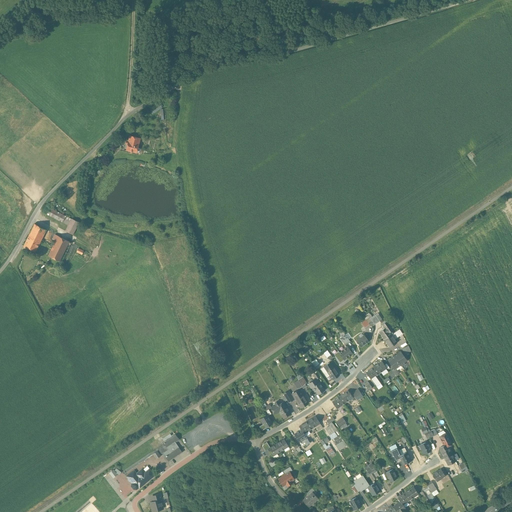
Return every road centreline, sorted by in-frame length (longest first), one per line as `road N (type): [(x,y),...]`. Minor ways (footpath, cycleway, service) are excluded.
road 1 (unclassified): [(0,270),(48,193),(162,89),(228,57),(453,0)]
road 2 (residential): [(139,511),(137,497),(193,454),(228,439),(257,443)]
road 3 (residential): [(257,443),(316,406),(373,355)]
